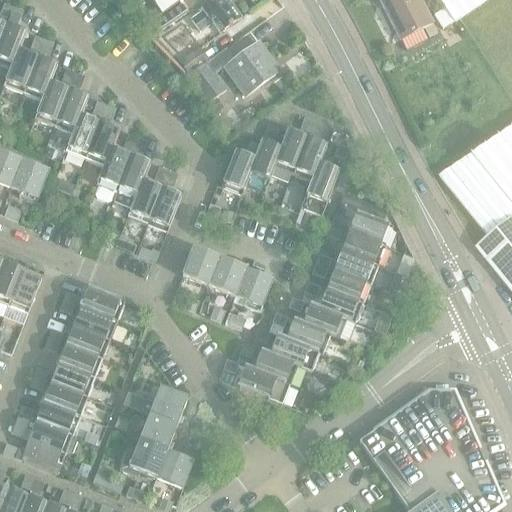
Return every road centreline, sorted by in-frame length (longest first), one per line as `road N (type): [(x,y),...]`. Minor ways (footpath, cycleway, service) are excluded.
road 1 (residential): [(149,302),(200,168),(50,0)]
road 2 (secondary): [(417,202),(311,0)]
road 3 (residential): [(271,471),(149,302)]
road 4 (residential): [(0,419),(59,258)]
road 5 (residential): [(271,471),(392,379)]
road 6 (secondary): [(489,315),(448,236),(417,202)]
road 7 (secondary): [(417,202),(465,316)]
